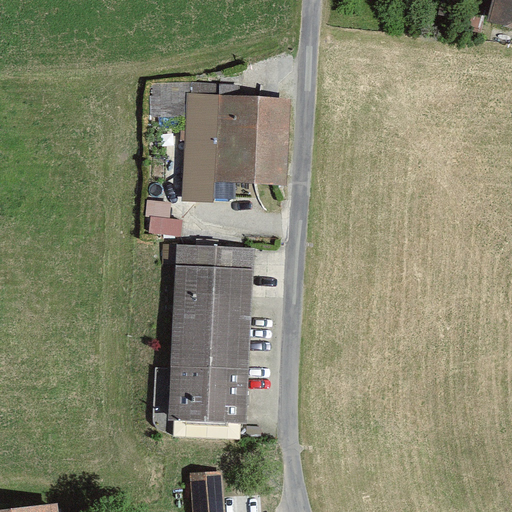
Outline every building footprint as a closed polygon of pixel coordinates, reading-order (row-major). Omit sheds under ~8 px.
[(511,0),(497,0),(493,19),(511,23),(511,0)] [(288,101),(189,96),(185,198),(211,199),(212,179),(285,183),(288,101)] [(183,217),(168,214),(171,200),(151,197),(145,230),(179,236),(183,217)] [(248,252),(182,250),(176,418),(242,420),(248,252)] [(222,511),(219,475),(193,477),(196,511),(222,511)]
